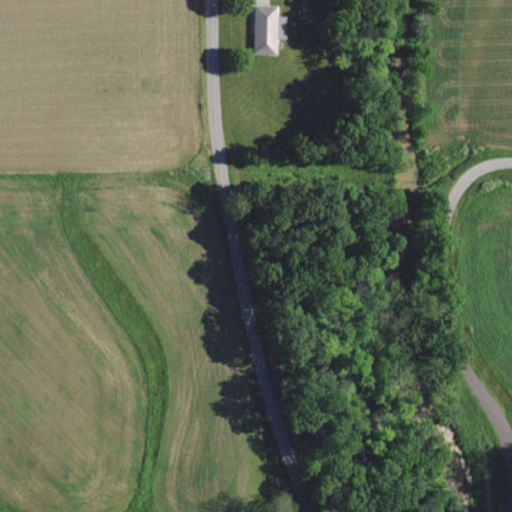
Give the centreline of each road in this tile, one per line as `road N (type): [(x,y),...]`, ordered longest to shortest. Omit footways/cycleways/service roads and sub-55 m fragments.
road 1 (tertiary): [(306,511),(244,303),(221,177),(209,0)]
road 2 (residential): [(508,511),(511,457),(502,422),(446,340),(435,296),(442,211),(478,166),(511,163)]
